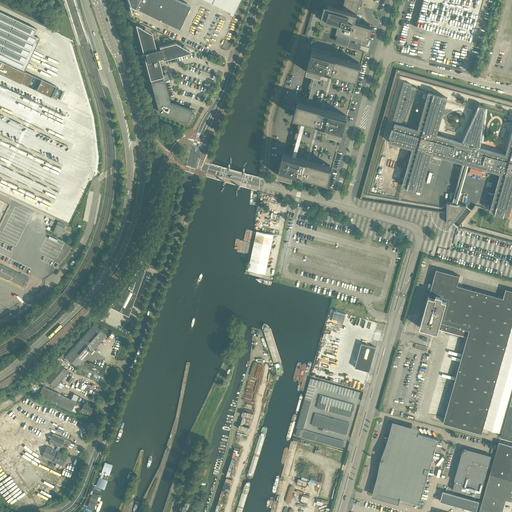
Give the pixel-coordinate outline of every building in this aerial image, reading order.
[(127,0),(132,14),(135,8),(170,25),(176,27),(179,29),(186,15),(189,8),(190,5),(181,1),(179,0),(127,0)] [(207,0),(235,13),(241,0),(207,0)] [(314,0),(311,12),(317,13),(317,10),(320,11),(322,3),(319,2),(319,0),(314,0)] [(344,0),(342,9),(325,5),(320,19),(338,24),(336,31),(339,32),(336,41),(347,44),(350,35),(368,40),(372,25),(355,21),(357,14),(360,0),(344,0)] [(423,0),(419,16),(415,27),(416,27),(416,26),(437,32),(436,34),(448,37),(448,35),(471,42),(471,43),(483,0),(423,0)] [(0,72),(27,86),(33,75),(28,73),(22,70),(22,69),(25,63),(28,56),(34,44),(36,45),(39,38),(33,35),(36,30),(36,28),(12,17),(0,11),(0,72)] [(150,80),(163,76),(158,58),(162,57),(162,60),(163,60),(168,58),(168,59),(168,58),(173,57),(174,57),(178,56),(179,56),(179,55),(183,54),(184,54),(189,53),(189,51),(189,50),(188,50),(185,48),(184,45),(181,46),(175,42),(159,47),(159,48),(156,49),(152,34),(146,30),(145,28),(142,28),(138,26),(136,27),(137,32),(138,33),(139,37),(139,38),(140,42),(140,43),(142,48),(141,48),(142,48),(143,53),(143,54),(145,53),(146,58),(144,58),(150,80)] [(361,65),(312,51),(306,72),(314,75),(317,75),(319,76),(321,69),(357,79),(361,65)] [(469,65),(475,66),(475,64),(478,57),(472,55),(469,65)] [(308,105),(317,75),(314,75),(305,104),(308,105)] [(163,76),(150,80),(151,83),(157,108),(159,110),(159,111),(160,112),(161,112),(163,114),(188,122),(189,117),(192,118),(194,113),(192,112),(192,110),(171,103),(171,102),(170,101),(169,101),(164,79),(163,79),(163,78),(163,76)] [(41,80),(37,89),(37,90),(36,90),(48,96),(51,97),(51,96),(54,91),(55,88),(56,87),(56,86),(45,81),(41,79),(41,80)] [(511,130),(505,154),(481,147),(485,107),(478,105),(461,142),(437,135),(447,98),(428,93),(418,128),(403,124),(418,88),(411,86),(412,84),(403,82),(393,120),(395,120),(389,142),(412,149),(402,186),(421,191),(431,154),(500,173),(489,210),(509,216),(511,203),(511,130)] [(305,104),(297,102),(293,117),(302,119),(305,120),(330,127),(328,134),(341,137),(347,116),(308,105),(305,104)] [(294,156),(305,120),(302,119),(291,156),(294,156)] [(291,156),(283,153),(277,175),(290,179),(292,172),(328,182),(332,167),(294,156),(291,156)] [(452,223),(466,205),(447,202),(446,213),(446,221),(446,222),(446,223),(447,223),(448,224),(449,224),(450,224),(451,224),(451,223),(452,223)] [(301,215),(295,235),(363,254),(368,234),(301,215)] [(53,232),(56,234),(57,233),(61,235),(62,232),(63,232),(64,232),(65,231),(65,230),(65,229),(64,228),(64,227),(65,225),(58,221),(53,232)] [(274,235),(256,231),(248,270),(265,274),(274,235)] [(379,237),(358,310),(376,315),(397,242),(379,237)] [(293,251),(286,276),(351,294),(358,270),(293,251)] [(0,264),(0,275),(24,287),(29,278),(0,264)] [(140,265),(140,266),(128,281),(109,305),(128,315),(145,269),(140,265)] [(467,337),(444,418),(443,422),(482,433),(511,324),(511,290),(505,289),(503,298),(461,286),(457,285),(460,276),(436,269),(429,296),(428,296),(419,327),(437,332),(438,329),(467,337)] [(93,324),(65,356),(78,368),(91,353),(92,354),(94,351),(93,350),(106,335),(93,324)] [(376,347),(361,343),(354,367),(369,372),(376,347)] [(112,373),(111,373),(107,372),(102,370),(100,369),(100,370),(100,369),(101,368),(85,362),(83,368),(82,370),(98,375),(105,377),(110,379),(112,373)] [(45,379),(53,386),(61,378),(67,370),(59,363),(55,367),(52,364),(45,371),(49,374),(45,379)] [(321,381),(310,378),(308,384),(315,386),(319,387),(321,381)] [(72,409),(75,401),(42,386),(39,385),(37,388),(35,393),(71,410),(72,409)] [(511,394),(500,437),(511,440),(511,394)] [(75,401),(72,409),(76,412),(80,403),(75,401)] [(81,410),(89,414),(92,408),(89,406),(84,403),(81,410)] [(14,435),(18,431),(9,422),(5,427),(14,435)] [(377,492),(419,504),(438,439),(396,427),(377,492)] [(303,430),(297,428),(295,435),(305,438),(307,431),(303,430)] [(49,441),(60,447),(64,438),(53,433),(49,441)] [(109,454),(116,456),(123,437),(117,435),(109,454)] [(61,448),(66,450),(71,441),(65,439),(61,448)] [(501,511),(506,499),(511,501),(511,497),(511,445),(499,442),(478,511),(501,511)] [(47,446),(42,456),(57,463),(55,466),(60,469),(61,465),(62,465),(67,455),(47,446)] [(452,490),(479,497),(488,465),(489,465),(491,455),(463,448),(454,480),(455,481),(452,490)] [(184,478),(191,480),(196,465),(190,462),(184,478)] [(479,501),(443,491),(440,501),(476,511),(479,501)] [(180,504),(178,509),(185,511),(187,506),(188,503),(184,501),(183,505),(180,504)]
